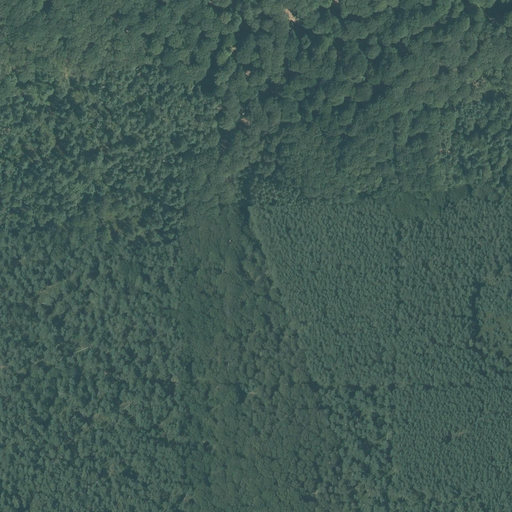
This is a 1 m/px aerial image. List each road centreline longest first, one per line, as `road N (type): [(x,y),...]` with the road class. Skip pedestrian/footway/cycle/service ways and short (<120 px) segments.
road 1 (track): [(223,511),(226,154)]
road 2 (track): [(382,0),(278,68),(237,115),(226,154)]
